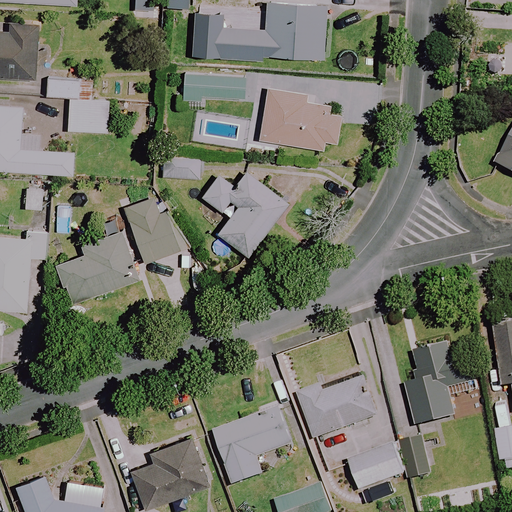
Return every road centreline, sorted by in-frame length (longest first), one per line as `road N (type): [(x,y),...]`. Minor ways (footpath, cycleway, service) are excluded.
road 1 (residential): [(0,412),(272,313),(333,278)]
road 2 (residential): [(511,246),(333,278)]
road 3 (residential): [(333,278),(381,227),(419,124)]
road 4 (residential): [(511,245),(474,227),(442,195),(419,124)]
road 5 (residential): [(419,124),(427,0)]
